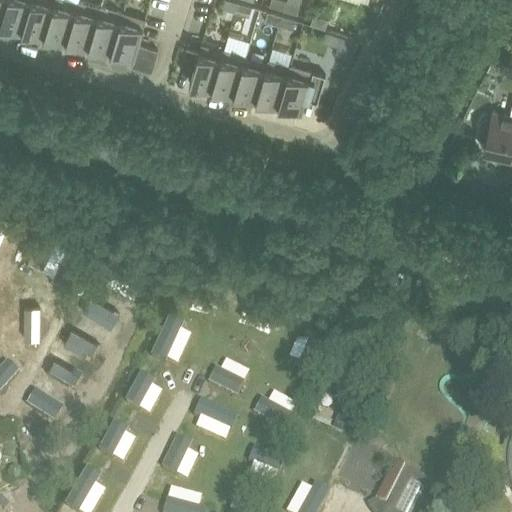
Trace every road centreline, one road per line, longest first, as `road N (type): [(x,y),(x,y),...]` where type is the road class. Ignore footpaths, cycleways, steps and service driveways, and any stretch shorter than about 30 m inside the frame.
road 1 (unclassified): [(511,293),(0,119)]
road 2 (residential): [(329,148),(156,95)]
road 3 (residential): [(329,148),(400,0)]
road 4 (residential): [(156,95),(0,50)]
